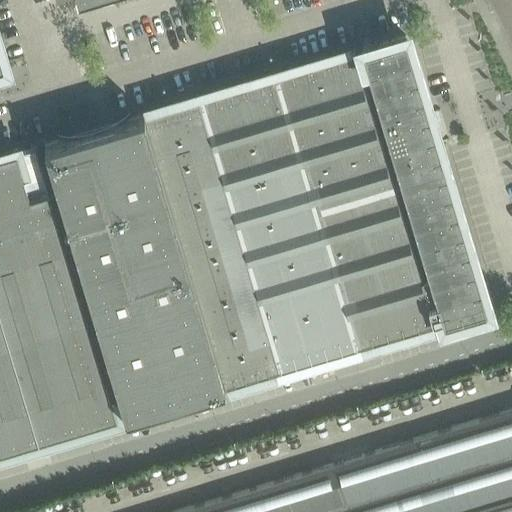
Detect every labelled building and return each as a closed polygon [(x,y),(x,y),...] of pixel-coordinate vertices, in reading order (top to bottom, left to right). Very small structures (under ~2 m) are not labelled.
[(0,54),(5,71),(0,72),(0,81),(14,77),(0,28),(0,54)] [(363,46),(365,54),(407,42),(428,112),(429,111),(430,113),(429,113),(437,141),(438,140),(438,142),(437,142),(486,306),(444,318),(442,312),(434,315),(435,321),(438,329),(497,310),(413,32),(363,46)] [(35,145),(0,155),(0,449),(2,449),(17,445),(40,438),(116,415),(115,411),(125,408),(125,410),(126,413),(225,384),(224,378),(239,373),(262,367),(278,362),(279,367),(334,351),(357,344),(380,337),(434,321),(434,322),(435,321),(434,315),(442,312),(444,318),(486,306),(437,142),(438,142),(438,141),(438,140),(437,141),(429,113),(430,113),(430,112),(429,111),(429,112),(428,112),(405,37),(406,36),(405,34),(369,45),(365,46),(363,47),(364,52),(356,55),(354,49),(353,50),(198,96),(144,112),(45,142),(46,145),(58,187),(49,190),(38,153),(35,145)] [(434,322),(434,321),(279,367),(278,362),(262,367),(224,378),(225,384),(126,413),(128,420),(438,329),(435,321),(434,322)] [(511,511),(511,407),(167,511),(511,511)] [(0,450),(0,458),(128,420),(126,413),(125,410),(125,408),(115,411),(116,415),(0,450)]
